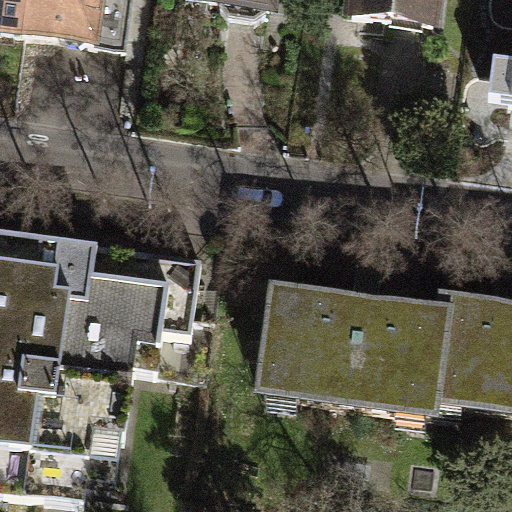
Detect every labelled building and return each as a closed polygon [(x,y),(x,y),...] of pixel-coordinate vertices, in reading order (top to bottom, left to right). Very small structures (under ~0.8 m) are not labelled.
[(0,0),(0,36),(19,39),(24,0),(0,0)] [(133,0),(24,0),(19,39),(125,55),(133,0)] [(277,0),(178,0),(178,2),(219,8),(229,22),(255,26),(267,15),(275,16),(277,0)] [(444,0),(347,0),(345,23),(439,36),(444,0)] [(192,267),(0,241),(0,504),(57,511),(75,511),(85,444),(116,448),(126,378),(149,381),(154,341),(181,344),(192,267)] [(256,402),(423,424),(425,409),(436,330),(268,308),(256,402)] [(511,326),(437,317),(436,330),(425,409),(511,420),(511,326)]
